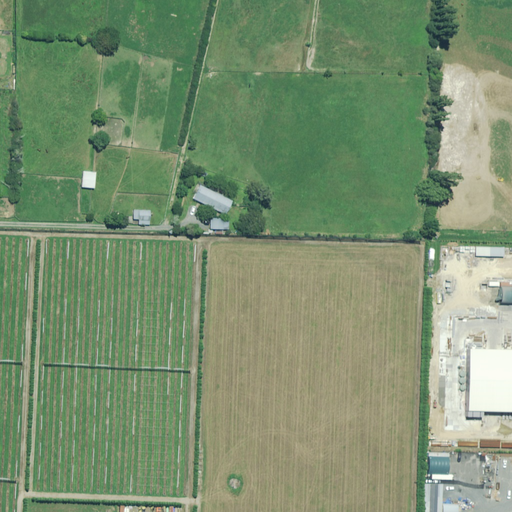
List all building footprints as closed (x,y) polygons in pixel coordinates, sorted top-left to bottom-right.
[(96,173),(84,172),(83,187),(95,188),(96,173)] [(233,201),(201,185),(194,199),(208,206),(209,204),(227,213),(233,201)] [(151,218),(153,218),(153,215),(151,215),(151,211),(135,210),(134,219),(140,220),(140,224),(151,225),(151,218)] [(230,216),(212,216),(212,230),(230,230),(230,216)] [(511,345),(461,345),(457,408),(511,409),(511,345)] [(459,511),(460,504),(444,503),(444,498),(453,499),(454,478),(423,477),(421,511),(459,511)]
